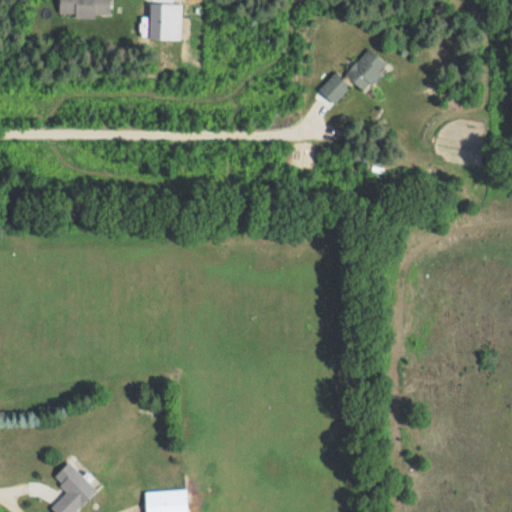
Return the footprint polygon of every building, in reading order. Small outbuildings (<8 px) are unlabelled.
[(111,16),(110,0),(59,0),(59,15),(111,16)] [(388,65),(369,47),(345,73),(364,90),(388,65)] [(350,86),(334,71),(318,89),(334,104),(350,86)] [(53,477),(67,491),(50,508),(54,511),(74,511),(96,491),(69,462),(53,477)] [(146,491),(147,511),(187,511),(186,489),(146,491)]
